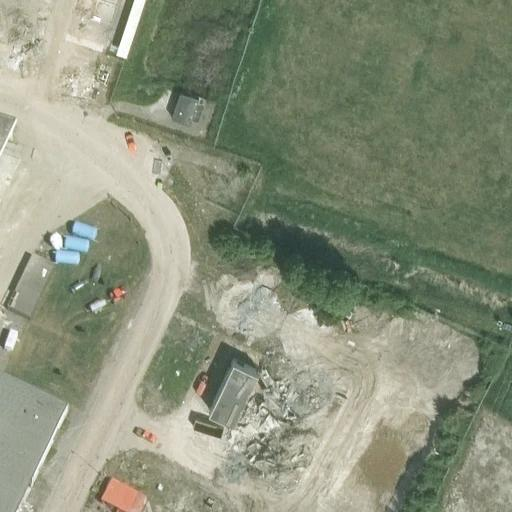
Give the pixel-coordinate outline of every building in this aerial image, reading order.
[(0,60),(35,70),(40,47),(38,47),(50,0),(0,0),(0,6),(30,14),(24,39),(0,33),(0,60)] [(80,0),(77,10),(118,24),(125,0),(80,0)] [(61,61),(53,81),(94,95),(101,75),(61,61)] [(174,121),(190,126),(199,100),(182,94),(174,121)] [(39,254),(15,308),(37,318),(61,264),(39,254)] [(286,328),(288,299),(275,298),(276,288),(247,286),(244,324),(286,328)] [(293,353),(330,351),(329,314),(292,316),(293,353)] [(218,406),(236,413),(219,453),(303,488),(329,426),(294,412),(307,381),(240,353),(218,406)] [(394,511),(444,393),(396,373),(337,511),(394,511)]
